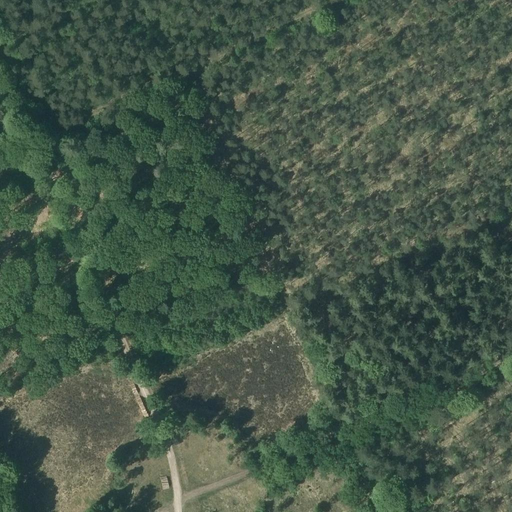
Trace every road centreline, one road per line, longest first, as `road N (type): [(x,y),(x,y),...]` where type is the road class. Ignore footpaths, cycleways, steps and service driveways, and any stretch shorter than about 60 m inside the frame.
road 1 (track): [(177,498),(172,457),(0,54)]
road 2 (track): [(177,498),(511,355)]
